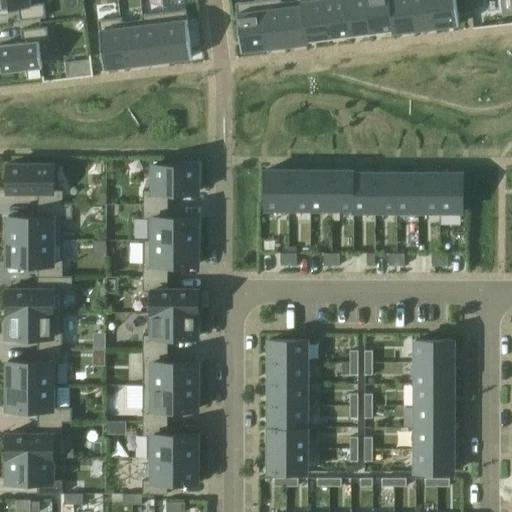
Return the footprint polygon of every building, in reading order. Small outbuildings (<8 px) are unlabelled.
[(29,0),(0,0),(0,9),(18,7),(20,20),(46,17),(44,3),(30,4),(29,0)] [(257,0),(236,3),(241,51),(263,48),(257,0)] [(279,0),(258,0),(257,0),(263,48),(285,46),(279,0)] [(280,0),(279,0),(285,46),(307,43),(301,0),(296,0),(281,2),(280,0)] [(323,0),(301,0),(307,43),(308,43),(307,39),(328,36),(323,0)] [(345,0),(323,0),(328,36),(350,34),(345,0)] [(367,0),(345,0),(350,34),(371,31),(367,0)] [(389,0),(367,0),(371,31),(392,28),(392,32),(394,32),(389,0)] [(389,0),(394,32),(415,30),(411,0),(389,0)] [(411,0),(415,30),(437,27),(433,0),(411,0)] [(455,0),(433,0),(437,27),(459,24),(455,0)] [(479,0),(471,0),(472,8),(480,7),(479,0)] [(186,9),(164,12),(170,60),(192,57),(186,9)] [(164,12),(142,14),(148,63),(170,60),(164,12)] [(121,17),(120,17),(126,65),(148,63),(142,14),(141,14),(142,19),(122,22),(121,17)] [(120,17),(98,20),(104,68),(126,65),(120,17)] [(23,42),(0,45),(0,63),(1,71),(26,68),(27,78),(43,76),(39,42),(49,41),(47,26),(21,30),(23,42)] [(80,61),(82,76),(90,75),(88,60),(80,61)] [(8,176),(8,191),(38,191),(38,204),(72,204),(72,203),(58,203),(58,164),(8,164),(8,176)] [(143,190),(143,204),(168,204),(168,203),(168,192),(198,192),(198,177),(198,169),(198,164),(153,164),(153,190),(143,190)] [(266,170),(266,208),(288,208),(288,170),(266,170)] [(288,170),(288,208),(310,208),(310,170),(288,170)] [(310,170),(310,208),(332,208),(332,170),(310,170)] [(332,170),(332,208),(351,208),(352,208),(352,211),(353,211),(353,170),(332,170)] [(353,170),(353,211),(375,211),(375,172),(354,172),(354,170),(353,170)] [(375,172),(375,211),(396,211),(396,172),(375,172)] [(396,172),(396,211),(409,211),(418,211),(418,172),(396,172)] [(418,172),(418,211),(440,211),(440,172),(418,172)] [(440,172),(440,211),(462,211),(462,172),(440,172)] [(8,216),(8,240),(63,240),(63,218),(72,218),(72,209),(72,204),(38,204),(38,216),(8,216)] [(143,239),(143,240),(198,240),(198,216),(168,216),(168,204),(143,204),(143,218),(148,218),(148,228),(148,239),(143,239)] [(8,241),(8,264),(38,264),(38,276),(72,276),(72,275),(62,275),(62,261),(63,240),(8,240),(8,241)] [(143,264),(143,276),(168,276),(168,264),(198,264),(198,241),(198,240),(143,240),(143,264)] [(280,252),(280,265),(288,265),(288,253),(280,252)] [(288,253),(288,265),(296,265),(296,253),(288,253)] [(323,253),(323,265),(331,265),(331,253),(323,253)] [(331,253),(331,265),(339,265),(339,253),(331,253)] [(367,253),(366,265),(375,265),(375,253),(367,253)] [(388,253),(388,265),(396,265),(396,253),(388,253)] [(431,253),(431,265),(439,265),(439,253),(431,253)] [(439,253),(439,265),(447,265),(447,253),(439,253)] [(8,288),(8,312),(62,312),(62,293),(62,290),(72,290),(72,283),(72,276),(38,276),(38,288),(8,288)] [(143,276),(143,290),(148,290),(148,294),(148,312),(198,313),(198,310),(198,289),(168,289),(168,276),(143,276)] [(8,312),(8,336),(38,336),(38,348),(62,348),(62,312),(8,312)] [(143,335),(143,349),(168,349),(168,336),(198,336),(198,313),(148,312),(148,335),(143,335)] [(269,339),(269,362),(307,362),(307,339),(269,339)] [(415,340),(415,362),(454,362),(454,340),(432,340),(415,340)] [(8,361),(7,385),(57,385),(57,373),(58,362),(62,362),(62,348),(38,348),(37,361),(8,361)] [(143,384),(143,385),(197,385),(198,361),(168,361),(168,349),(143,349),(143,384)] [(350,350),(350,362),(358,362),(358,350),(350,350)] [(364,350),(364,362),(372,362),(372,350),(364,350)] [(269,362),(269,384),(307,384),(307,362),(269,362)] [(350,362),(350,374),(358,374),(358,362),(350,362)] [(364,362),(364,374),(373,374),(372,362),(364,362)] [(415,362),(415,384),(454,384),(454,362),(415,362)] [(269,384),(269,405),(307,405),(307,396),(307,384),(269,384)] [(415,384),(415,405),(454,406),(454,384),(415,384)] [(7,385),(7,408),(37,409),(37,421),(72,421),(72,417),(72,407),(57,407),(57,385),(7,385)] [(143,385),(143,421),(167,421),(167,409),(197,409),(197,385),(143,385)] [(350,393),(350,405),(358,405),(358,393),(350,393)] [(364,393),(364,405),(372,405),(372,393),(364,393)] [(269,405),(269,427),(307,427),(307,405),(269,405)] [(350,405),(350,417),(358,417),(358,405),(350,405)] [(364,405),(364,417),(372,418),(372,405),(364,405)] [(415,406),(415,427),(453,427),(453,417),(454,406),(415,405),(415,406)] [(7,447),(7,457),(57,457),(57,435),(62,435),(62,422),(66,422),(72,422),(72,421),(37,421),(37,433),(7,433),(7,447)] [(143,421),(143,435),(147,435),(147,447),(147,457),(197,457),(197,433),(167,433),(167,421),(143,421)] [(269,427),(269,448),(307,448),(307,427),(269,427)] [(415,427),(415,449),(453,449),(453,427),(415,427)] [(350,436),(350,448),(358,448),(358,436),(350,436)] [(364,437),(364,449),(372,449),(372,437),(364,437)] [(269,448),(269,471),(282,471),(307,471),(307,448),(269,448)] [(364,449),(364,461),(372,461),(372,449),(364,449)] [(415,449),(415,471),(453,471),(453,449),(415,449)] [(7,459),(7,481),(23,481),(37,481),(37,493),(62,493),(62,486),(62,479),(52,479),(53,458),(57,458),(57,457),(7,457),(7,459)] [(142,480),(142,493),(167,493),(167,481),(197,481),(197,457),(147,457),(147,458),(152,458),(152,461),(152,480),(151,480),(142,480)] [(274,477),(274,486),(286,486),(286,477),(274,477)] [(286,477),(286,486),(298,486),(298,478),(286,477)] [(317,478),(317,486),(329,486),(329,478),(317,478)] [(329,478),(329,486),(341,486),(341,478),(329,478)] [(360,478),(360,486),(372,486),(372,478),(367,478),(360,478)] [(382,478),(382,486),(394,486),(394,478),(382,478)] [(394,478),(394,486),(406,486),(406,478),(394,478)] [(425,478),(425,486),(437,486),(437,478),(425,478)] [(437,478),(437,486),(449,486),(449,478),(437,478)] [(64,493),(64,504),(73,504),(73,493),(64,493)] [(73,493),(73,504),(83,504),(83,493),(73,493)] [(123,493),(123,504),(132,504),(132,493),(123,493)] [(132,493),(132,504),(142,504),(142,493),(132,493)] [(21,501),(21,511),(30,511),(30,501),(21,501)] [(30,501),(30,511),(40,511),(39,501),(30,501)] [(166,501),(166,511),(175,511),(175,501),(166,501)] [(175,501),(175,511),(185,511),(185,501),(175,501)]
